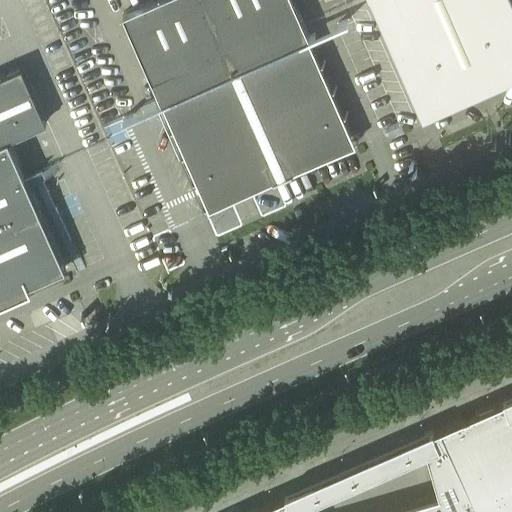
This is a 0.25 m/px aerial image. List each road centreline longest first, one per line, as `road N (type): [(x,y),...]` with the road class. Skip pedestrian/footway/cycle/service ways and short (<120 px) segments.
road 1 (secondary): [(0,511),(511,278)]
road 2 (secondary): [(511,220),(0,452)]
road 3 (unclassified): [(511,367),(201,511)]
